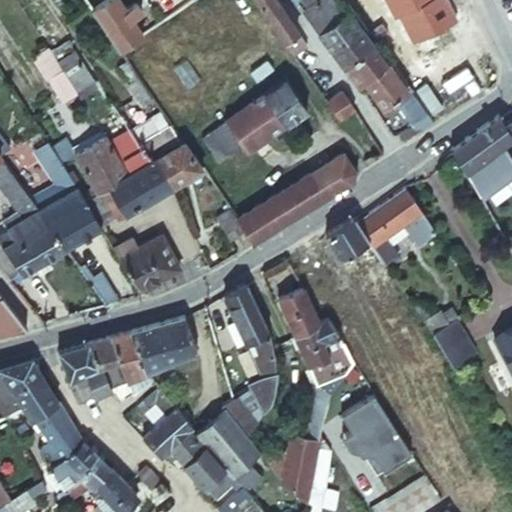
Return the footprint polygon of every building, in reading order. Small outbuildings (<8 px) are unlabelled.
[(102,0),(91,8),(119,50),(142,33),(119,0),(102,0)] [(306,43),(276,0),(255,0),(293,53),(306,43)] [(317,0),(308,6),(304,9),(331,48),(362,28),(342,0),(317,0)] [(348,0),(365,25),(368,28),(393,9),(386,0),(348,0)] [(386,0),(393,9),(405,0),(386,0)] [(451,19),(430,35),(450,62),(471,46),(451,19)] [(362,28),(331,48),(343,65),(373,44),(362,28)] [(390,33),(377,41),(386,54),(398,46),(390,33)] [(412,49),(432,75),(450,62),(430,35),(412,49)] [(388,65),(373,44),(343,65),(359,84),(364,80),(388,65)] [(75,54),(58,64),(47,47),(32,56),(61,104),(93,85),(75,54)] [(392,63),(409,88),(411,92),(432,75),(412,49),(392,63)] [(406,90),(388,65),(364,80),(382,107),(395,97),(409,118),(423,108),(411,92),(409,88),(406,90)] [(306,109),(285,79),(226,120),(242,141),(231,148),(237,157),(306,109)] [(338,117),(353,107),(342,89),(325,100),(338,117)] [(511,136),(511,134),(504,123),(499,115),(450,149),(451,153),(477,197),(511,174),(511,163),(501,144),(507,140),(511,136)] [(156,158),(171,185),(202,167),(184,141),(182,142),(169,123),(138,142),(150,162),(156,158)] [(417,123),(396,135),(403,139),(420,129),(417,123)] [(120,188),(132,208),(136,205),(121,179),(128,175),(108,142),(104,134),(73,152),(86,174),(99,168),(113,192),(120,188)] [(160,191),(171,185),(156,158),(150,162),(138,142),(129,148),(120,135),(108,142),(128,175),(144,165),(160,191)] [(0,137),(0,157),(9,150),(0,137)] [(64,249),(101,227),(100,226),(84,201),(77,188),(59,160),(49,145),(34,155),(54,185),(66,194),(38,209),(47,221),(64,249)] [(244,231),(252,242),(352,181),(354,171),(342,152),(235,217),(244,231)] [(0,157),(0,186),(2,189),(16,179),(0,157)] [(136,205),(160,191),(144,165),(128,175),(121,179),(136,205)] [(84,201),(100,226),(132,208),(120,188),(113,192),(99,168),(86,174),(96,193),(84,201)] [(0,248),(0,270),(8,282),(64,249),(47,221),(38,209),(30,199),(16,179),(2,189),(18,211),(4,219),(9,229),(16,240),(5,246),(0,248)] [(30,199),(38,209),(66,194),(54,185),(30,199)] [(419,211),(403,188),(356,221),(381,258),(383,262),(394,255),(383,237),(419,211)] [(235,217),(230,210),(216,219),(230,240),(244,231),(235,217)] [(381,258),(356,221),(353,216),(325,233),(390,350),(411,336),(371,264),(381,258)] [(0,233),(0,238),(5,246),(16,240),(9,229),(0,233)] [(136,288),(142,285),(178,268),(161,234),(133,248),(128,239),(113,247),(136,288)] [(92,288),(105,303),(113,298),(101,281),(92,288)] [(267,330),(244,282),(220,296),(232,323),(227,325),(237,346),(244,342),(263,378),(249,385),(250,388),(233,397),(220,403),(222,408),(224,406),(245,436),(262,414),(269,404),(274,391),(273,373),(272,354),(270,346),(267,330)] [(321,324),(320,323),(309,302),(301,287),(277,298),(294,336),(321,324)] [(333,327),(352,317),(340,294),(322,303),(330,317),(328,318),(333,327)] [(0,334),(26,328),(1,296),(0,297),(0,334)] [(320,323),(328,318),(330,317),(322,303),(319,297),(309,302),(320,323)] [(195,350),(184,315),(128,330),(135,350),(143,371),(195,350)] [(511,315),(487,329),(511,375),(511,315)] [(333,327),(340,342),(359,334),(352,317),(333,327)] [(317,378),(351,363),(340,342),(333,327),(328,318),(320,323),(321,324),(294,336),(313,380),(317,378)] [(428,330),(443,356),(460,346),(444,320),(428,330)] [(135,350),(128,330),(109,335),(115,356),(135,350)] [(109,386),(122,380),(115,356),(109,335),(86,341),(95,370),(104,368),(109,386)] [(86,341),(57,349),(67,377),(66,378),(76,403),(92,394),(85,373),(95,370),(86,341)] [(122,380),(143,371),(135,350),(115,356),(122,380)] [(31,356),(0,364),(0,410),(2,414),(7,411),(20,403),(17,398),(12,389),(40,372),(31,356)] [(328,390),(351,363),(317,378),(309,395),(326,399),(328,390)] [(85,373),(92,394),(109,386),(104,368),(95,370),(85,373)] [(150,379),(143,371),(122,380),(130,395),(150,379)] [(12,389),(17,398),(20,403),(28,417),(35,412),(56,401),(40,372),(12,389)] [(167,449),(190,428),(192,426),(156,386),(136,404),(154,424),(140,438),(158,457),(167,449)] [(350,431),(344,435),(371,476),(410,450),(371,393),(338,415),(350,431)] [(319,418),(326,399),(309,395),(299,434),(289,431),(284,452),(311,459),(316,433),(319,418)] [(79,440),(56,401),(35,412),(49,437),(38,445),(45,457),(39,462),(44,470),(49,466),(57,480),(62,485),(94,454),(79,440)] [(257,452),(245,436),(224,406),(222,408),(193,432),(203,445),(232,481),(235,480),(243,490),(258,477),(246,462),(257,452)] [(203,445),(193,432),(190,428),(167,449),(175,458),(180,464),(203,445)] [(226,511),(247,495),(243,490),(235,480),(232,481),(203,445),(180,464),(209,500),(225,487),(232,495),(212,511),(226,511)] [(311,459),(284,452),(276,480),(303,500),(311,459)] [(110,470),(94,454),(62,485),(53,494),(59,507),(87,480),(94,487),(110,470)] [(180,464),(175,458),(172,461),(177,467),(180,464)] [(144,466),(136,473),(150,489),(158,481),(144,466)] [(110,470),(94,487),(87,494),(97,503),(97,502),(101,511),(116,511),(117,511),(119,511),(121,511),(135,500),(130,490),(125,484),(110,470)] [(0,502),(0,511),(9,511),(43,487),(40,474),(7,497),(0,502)] [(158,481),(150,489),(152,491),(150,494),(156,501),(168,492),(158,481)] [(258,511),(260,511),(247,495),(226,511),(258,511)]
